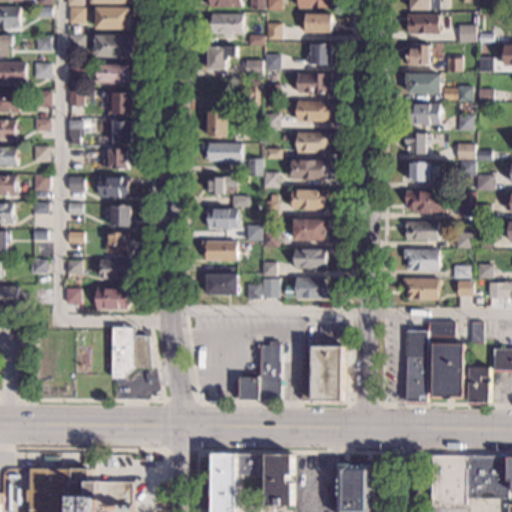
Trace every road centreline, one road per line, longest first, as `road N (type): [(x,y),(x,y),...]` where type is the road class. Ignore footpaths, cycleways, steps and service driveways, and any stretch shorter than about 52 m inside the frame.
road 1 (residential): [(364,430),(367,0)]
road 2 (residential): [(171,0),(171,318),(181,428)]
road 3 (secondary): [(511,431),(181,428)]
road 4 (secondary): [(181,428),(0,425)]
